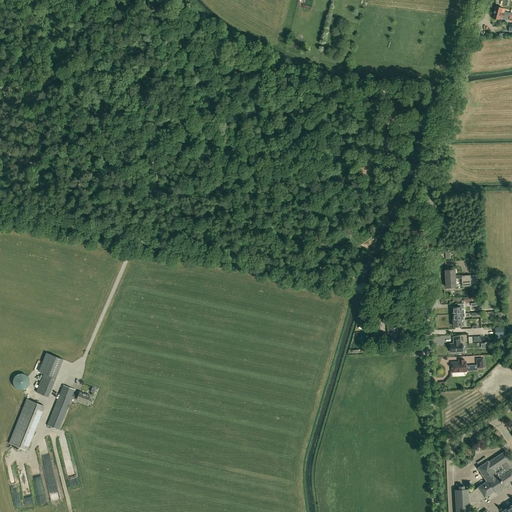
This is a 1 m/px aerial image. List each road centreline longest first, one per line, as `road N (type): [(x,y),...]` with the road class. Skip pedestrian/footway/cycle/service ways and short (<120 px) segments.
road 1 (unclassified): [(438,511),(423,245),(477,0)]
road 2 (track): [(426,301),(0,209)]
road 3 (unknown): [(511,404),(457,442),(447,468),(450,511)]
